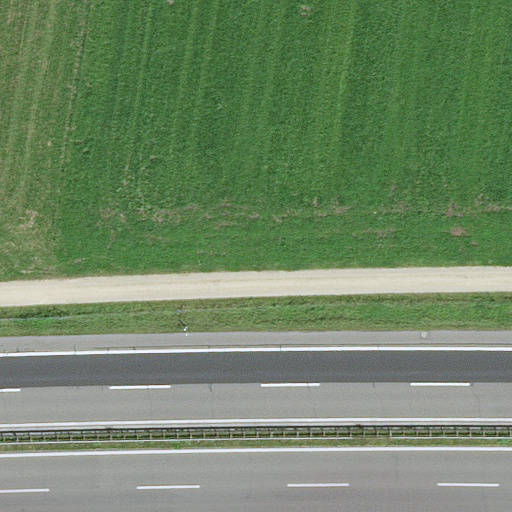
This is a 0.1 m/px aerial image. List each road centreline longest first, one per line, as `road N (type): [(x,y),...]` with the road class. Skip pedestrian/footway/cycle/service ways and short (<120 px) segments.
road 1 (track): [(0,295),(511,286)]
road 2 (motorway): [(0,498),(511,489)]
road 3 (motorway): [(511,383),(0,388)]
